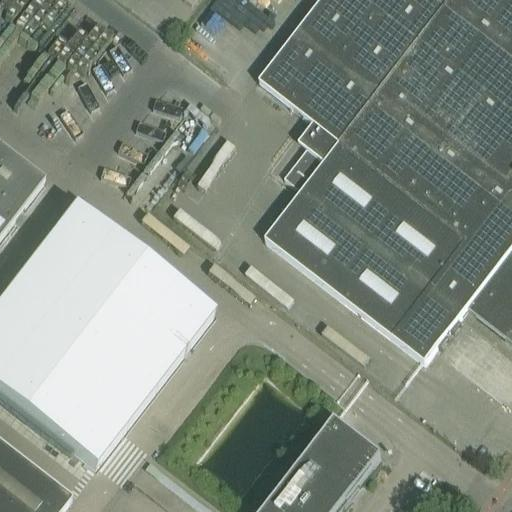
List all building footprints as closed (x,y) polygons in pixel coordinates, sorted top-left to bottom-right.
[(511,0),(326,0),(259,88),(339,150),(327,166),(309,152),(284,184),(302,197),(264,246),(424,370),(467,314),(511,348),(511,0)] [(0,243),(43,189),(0,155),(0,243)] [(0,400),(94,473),(213,320),(74,213),(0,307),(0,400)] [(269,511),(347,511),(353,505),(351,504),(381,464),(335,428),(269,511)] [(0,511),(64,511),(71,504),(0,448),(0,511)]
